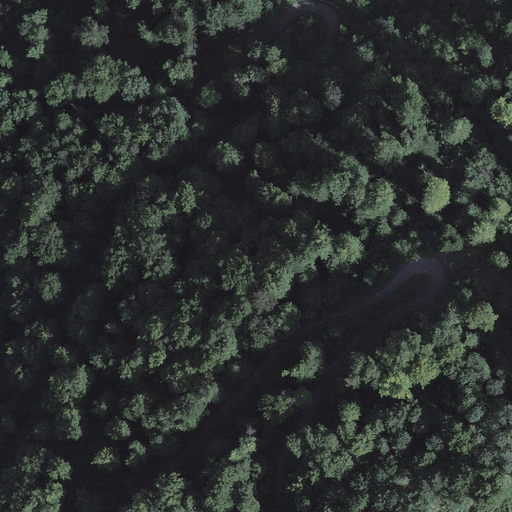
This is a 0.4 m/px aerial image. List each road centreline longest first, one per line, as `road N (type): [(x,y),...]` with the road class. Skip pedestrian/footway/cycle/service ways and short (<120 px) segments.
road 1 (track): [(0,458),(33,428),(93,239),(117,201),(144,175),(218,141),(252,114),(331,41),(333,19),(320,6),(298,10),(178,97),(96,94),(0,137)]
road 2 (track): [(283,511),(286,456),(322,384),(367,329),(428,300),(437,274),(422,265),(286,346),(109,511)]
